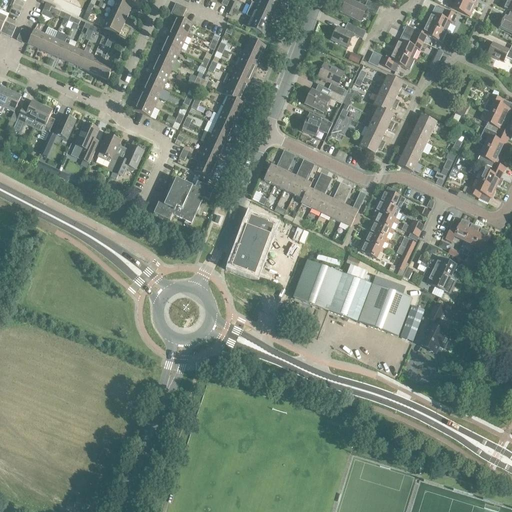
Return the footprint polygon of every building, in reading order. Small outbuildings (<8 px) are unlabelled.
[(118,0),(117,0),(113,9),(128,16),(133,6),(118,0)] [(253,3),(251,7),(255,9),(273,17),(277,8),(259,0),(258,0),(256,5),(253,3)] [(280,0),(259,0),(277,8),(280,0)] [(368,2),(365,8),(348,0),(347,0),(341,13),(360,22),(366,9),(376,14),(379,8),(368,2)] [(457,0),(455,6),(451,4),(449,8),(470,18),(473,11),(472,11),(473,8),(474,7),(459,0),(457,0)] [(459,0),(474,7),(473,8),(474,8),(477,2),(476,1),(476,0),(459,0)] [(511,0),(507,0),(506,2),(504,3),(505,5),(503,9),(511,13),(511,0)] [(232,2),(229,8),(234,11),(237,5),(232,2)] [(175,5),(173,10),(184,15),(186,9),(175,5)] [(251,7),(247,16),(250,18),(268,26),(273,17),(255,9),(251,7)] [(234,11),(229,8),(226,15),(231,17),(234,11)] [(128,16),(113,9),(108,19),(124,26),(128,16)] [(0,33),(1,34),(6,23),(7,19),(9,15),(0,10),(0,33)] [(184,15),(173,10),(171,15),(176,18),(181,20),(184,15)] [(427,20),(428,20),(426,24),(447,33),(451,24),(453,24),(456,17),(444,11),(441,18),(430,13),(427,20)] [(63,20),(62,22),(66,23),(67,21),(69,22),(71,17),(65,15),(63,20)] [(511,20),(506,17),(500,29),(511,34),(511,20)] [(181,20),(176,18),(172,27),(188,35),(192,25),(181,20)] [(250,18),(248,24),(243,22),(241,26),(264,37),(268,26),(250,18)] [(124,26),(108,19),(104,29),(119,36),(124,26)] [(6,23),(1,34),(6,36),(11,25),(6,23)] [(416,31),(413,38),(423,43),(427,36),(442,44),(447,33),(426,24),(424,28),(424,27),(420,34),(416,31)] [(16,27),(11,25),(6,36),(11,39),(16,27)] [(172,27),(167,36),(184,44),(186,39),(190,41),(192,37),(188,35),(172,27)] [(349,34),(343,31),(337,28),(331,41),(347,49),(354,36),(363,40),(366,34),(352,27),(349,34)] [(22,44),(27,32),(22,30),(17,41),(22,44)] [(27,32),(22,44),(28,46),(33,35),(27,32)] [(33,35),(28,46),(38,50),(44,36),(34,32),(33,35)] [(44,36),(38,50),(48,55),(54,41),(44,36)] [(167,36),(163,46),(180,53),(184,44),(167,36)] [(395,47),(394,51),(409,58),(413,60),(417,50),(420,51),(423,43),(413,38),(410,44),(408,43),(407,45),(398,40),(395,47)] [(64,45),(58,59),(68,64),(74,49),(68,47),(70,42),(66,40),(64,45)] [(245,50),(261,57),(266,48),(250,40),(245,50)] [(64,45),(54,41),(48,55),(58,59),(64,45)] [(493,44),(487,56),(504,64),(506,58),(511,61),(511,52),(509,52),(493,44)] [(87,45),(83,54),(84,54),(78,68),(88,72),(94,58),(88,56),(92,47),(87,45)] [(180,53),(163,46),(159,55),(175,63),(180,53)] [(83,54),(74,49),(68,64),(78,68),(84,54),(83,54)] [(245,50),(241,59),(257,66),(261,57),(245,50)] [(367,58),(377,63),(380,56),(371,51),(367,58)] [(385,59),(383,58),(379,65),(391,71),(395,73),(399,66),(410,71),(414,61),(413,60),(409,58),(394,51),(392,55),(388,53),(385,59)] [(94,58),(88,72),(98,77),(104,63),(106,57),(102,55),(99,61),(94,58)] [(175,63),(159,55),(155,64),(171,72),(175,63)] [(354,55),(351,62),(358,65),(361,58),(354,55)] [(433,58),(429,68),(435,71),(440,61),(433,58)] [(257,66),(241,59),(237,68),(253,75),(257,66)] [(104,63),(98,77),(108,81),(114,67),(104,63)] [(155,64),(150,74),(167,81),(171,72),(155,64)] [(324,65),(318,78),(330,84),(332,85),(329,91),(330,92),(345,99),(348,92),(337,87),(344,74),(324,65)] [(253,75),(237,68),(233,77),(249,85),(253,75)] [(167,81),(150,74),(146,83),(163,90),(167,81)] [(233,77),(228,87),(244,94),(249,85),(233,77)] [(387,77),(382,87),(399,95),(401,89),(405,91),(407,87),(403,85),(387,77)] [(146,83),(142,92),(158,100),(163,90),(146,83)] [(223,84),(221,88),(227,91),(224,97),(228,98),(240,104),(240,103),(244,94),(228,87),(223,84)] [(399,95),(382,87),(378,97),(398,106),(400,102),(396,100),(399,95)] [(0,114),(1,115),(4,109),(3,109),(10,93),(1,88),(0,89),(0,114)] [(312,91),(305,105),(324,114),(328,105),(333,108),(336,103),(342,106),(342,105),(345,99),(330,92),(327,99),(312,91)] [(158,100),(142,92),(138,101),(154,109),(158,100)] [(19,97),(10,93),(3,109),(4,109),(14,113),(19,103),(21,97),(19,97)] [(485,99),(488,101),(484,110),(489,113),(505,121),(507,117),(508,117),(511,111),(501,106),(503,101),(488,94),(485,99)] [(398,106),(378,97),(373,107),(378,109),(389,115),(389,114),(392,109),(396,111),(398,106)] [(228,98),(224,107),(241,115),(245,105),(240,103),(240,104),(228,98)] [(154,109),(138,101),(133,111),(150,119),(154,109)] [(32,102),(29,109),(24,106),(13,131),(21,134),(25,125),(32,129),(42,107),(32,102)] [(13,114),(13,116),(18,119),(24,107),(24,106),(19,103),(14,113),(13,114)] [(32,129),(32,130),(42,134),(43,132),(48,135),(54,121),(49,118),(52,111),(42,107),(32,129)] [(224,107),(220,116),(236,124),(241,115),(224,107)] [(389,115),(378,109),(373,119),(392,128),(394,124),(391,122),(393,116),(389,114),(389,115)] [(467,111),(461,109),(458,114),(464,117),(467,111)] [(505,121),(489,113),(484,123),(488,125),(485,129),(508,140),(510,135),(501,131),(504,125),(503,125),(505,121)] [(436,125),(421,117),(417,115),(415,120),(419,122),(416,127),(432,134),(436,125)] [(18,119),(13,116),(10,121),(15,124),(16,124),(17,121),(18,119)] [(63,116),(55,134),(67,140),(75,121),(63,116)] [(166,122),(173,126),(176,120),(168,116),(166,122)] [(220,116),(215,126),(232,134),(236,124),(220,116)] [(307,120),(305,125),(304,125),(301,126),(300,129),(301,132),(302,133),(315,138),(318,131),(327,134),(331,124),(327,123),(315,118),(314,122),(307,120)] [(373,119),(368,129),(384,136),(387,130),(390,132),(392,128),(373,119)] [(97,131),(85,126),(77,144),(84,147),(79,159),(83,161),(89,163),(89,164),(95,151),(98,144),(93,141),(97,131)] [(232,134),(215,126),(211,135),(228,143),(232,134)] [(409,131),(407,135),(427,144),(432,134),(416,127),(414,133),(409,131)] [(368,129),(364,139),(383,148),(385,143),(382,141),(384,136),(368,129)] [(485,129),(478,144),(484,147),(500,155),(502,151),(503,151),(508,140),(485,129)] [(49,134),(48,135),(39,156),(46,159),(56,137),(49,134)] [(211,135),(207,145),(224,152),(228,143),(211,135)] [(427,144),(407,135),(405,139),(409,141),(407,147),(422,154),(427,144)] [(98,158),(110,163),(112,160),(120,141),(107,136),(99,154),(98,158)] [(383,148),(364,139),(359,148),(375,156),(377,150),(381,152),(383,148)] [(16,144),(13,152),(19,154),(22,147),(16,144)] [(224,152),(207,145),(203,154),(219,162),(224,152)] [(117,163),(112,174),(110,178),(117,181),(119,176),(120,177),(125,165),(129,167),(128,170),(129,172),(131,174),(133,173),(135,169),(136,170),(144,152),(131,146),(124,161),(119,159),(117,163)] [(400,150),(398,155),(418,164),(422,154),(407,147),(404,152),(400,150)] [(484,147),(477,162),(486,167),(486,166),(503,174),(505,170),(496,165),(499,159),(498,159),(500,155),(484,147)] [(203,154),(198,163),(215,171),(219,162),(203,154)] [(418,164),(398,155),(396,159),(400,161),(397,166),(413,174),(418,164)] [(110,163),(107,171),(112,174),(117,163),(112,160),(110,163)] [(278,166),(277,169),(272,167),(264,182),(274,187),(285,164),(280,161),(277,166),(278,166)] [(34,170),(43,174),(46,166),(37,162),(34,170)] [(215,171),(198,163),(194,173),(211,180),(215,171)] [(290,166),(285,164),(274,187),(284,191),(291,176),(286,174),(288,171),(290,166)] [(485,168),(479,181),(495,189),(497,185),(500,187),(503,181),(501,179),(503,174),(486,166),(486,167),(485,168)] [(296,178),(291,176),(284,191),(294,196),(305,172),(299,170),(297,175),(297,176),(296,178)] [(305,172),(294,196),(303,201),(308,190),(309,190),(311,186),(306,183),(307,180),(308,181),(310,175),(305,172)] [(156,208),(153,215),(169,222),(172,217),(191,225),(203,199),(209,202),(214,191),(198,184),(200,179),(195,177),(190,187),(176,180),(163,206),(158,204),(156,208)] [(474,191),(469,188),(466,194),(479,200),(482,195),(491,200),(494,193),(493,193),(495,189),(479,181),(474,191)] [(308,190),(303,201),(301,205),(311,210),(322,186),(317,184),(314,189),(315,189),(313,192),(309,190),(308,190)] [(322,186),(311,210),(321,215),(328,199),(323,197),(325,194),(328,189),(322,186)] [(382,198),(380,202),(396,209),(399,211),(400,211),(405,201),(401,199),(397,197),(400,191),(393,188),(392,191),(388,189),(386,192),(384,191),(381,197),(382,198)] [(333,202),(328,199),(321,215),(331,219),(342,196),(336,193),(334,198),(334,199),(333,202)] [(347,198),(342,196),(331,219),(340,224),(348,208),(343,206),(344,203),(345,203),(347,198)] [(378,208),(376,212),(377,213),(391,219),(391,218),(393,219),(395,220),(396,221),(400,211),(399,211),(396,209),(380,202),(380,201),(377,207),(378,208)] [(352,211),(348,208),(340,224),(350,229),(358,213),(361,205),(356,202),(353,207),(354,208),(352,211)] [(428,219),(430,213),(418,208),(415,214),(428,219)] [(408,219),(411,215),(402,210),(400,215),(408,219)] [(375,211),(372,218),(376,219),(374,223),(390,230),(393,224),(397,226),(399,222),(396,221),(395,220),(393,219),(391,218),(391,219),(377,213),(376,212),(375,211)] [(253,218),(249,229),(270,237),(275,226),(269,224),(269,223),(259,219),(259,220),(253,218)] [(412,221),(409,227),(421,233),(424,227),(412,221)] [(460,224),(454,238),(463,243),(472,226),(472,225),(466,222),(465,223),(461,221),(460,224)] [(390,230),(374,223),(370,232),(386,240),(388,234),(392,236),(394,232),(390,230)] [(472,226),(463,243),(473,247),(481,231),(482,230),(475,227),(475,228),(472,226)] [(421,233),(409,227),(406,233),(418,239),(421,233)] [(243,235),(241,240),(244,242),(241,248),(263,256),(270,237),(249,229),(246,236),(243,235)] [(481,231),(473,247),(483,252),(480,257),(486,260),(492,248),(486,245),(491,234),(485,231),(485,232),(481,231)] [(370,232),(365,242),(381,250),(384,244),(387,246),(389,242),(386,240),(370,232)] [(295,239),(291,248),(301,252),(304,242),(295,239)] [(409,241),(406,249),(405,249),(412,252),(416,244),(409,241)] [(365,242),(360,252),(376,260),(379,254),(383,255),(385,251),(381,250),(365,242)] [(236,261),(233,269),(255,277),(263,256),(241,248),(239,255),(236,254),(233,260),(236,261)] [(405,249),(401,259),(407,262),(412,252),(405,249)] [(459,253),(450,249),(448,255),(456,259),(459,253)] [(407,262),(401,259),(396,270),(402,273),(407,262)] [(430,262),(429,263),(427,269),(456,283),(462,270),(438,260),(436,264),(430,262)] [(328,312),(341,274),(308,262),(294,300),(304,304),(328,312)] [(371,278),(366,276),(367,272),(350,266),(346,277),(372,286),(373,283),(370,281),(371,278)] [(456,283),(427,269),(424,275),(430,278),(426,285),(450,296),(456,283)] [(346,277),(341,274),(328,312),(376,330),(390,292),(372,286),(346,277)] [(390,292),(376,330),(398,338),(412,300),(390,292)] [(431,330),(431,329),(423,346),(428,348),(427,350),(435,354),(439,348),(443,350),(449,339),(445,336),(445,335),(437,331),(440,325),(439,324),(446,309),(436,304),(428,320),(434,324),(431,330)] [(413,344),(424,312),(412,308),(400,339),(413,344)] [(471,319),(468,325),(473,327),(476,321),(471,319)] [(422,376),(425,362),(415,360),(412,374),(422,376)]
